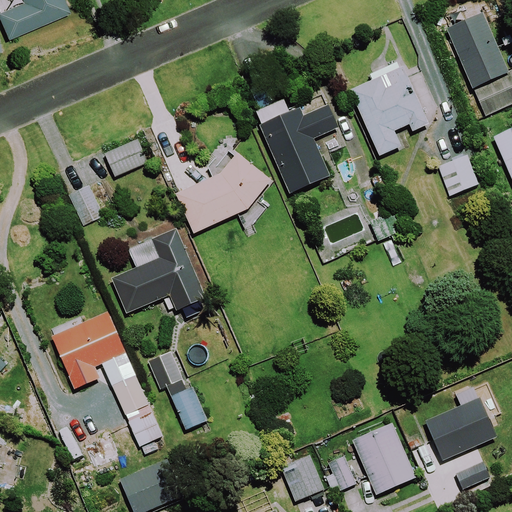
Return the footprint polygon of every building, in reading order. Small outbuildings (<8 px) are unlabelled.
[(71,14),(65,0),(23,0),(25,5),(0,15),(10,39),(71,14)] [(511,105),(511,76),(485,16),(448,32),(486,118),(511,105)] [(430,129),(402,64),(371,77),(374,84),(353,93),(381,159),(401,150),(392,129),(408,122),(414,136),(430,129)] [(293,120),(286,103),(257,116),(292,197),(333,179),(324,157),(348,147),(329,104),(293,120)] [(511,183),(511,132),(494,140),(511,183)] [(149,164),(139,142),(107,157),(117,179),(149,164)] [(272,184),(243,160),(226,150),(209,168),(216,180),(178,198),(194,233),(252,208),(272,184)] [(478,188),(467,158),(439,169),(451,199),(478,188)] [(103,193),(89,189),(70,196),(83,227),(112,215),(103,193)] [(393,237),(385,220),(372,226),(380,243),(393,237)] [(207,301),(179,231),(129,251),(137,271),(113,281),(127,316),(171,298),(178,313),(207,301)] [(128,355),(110,315),(54,339),(76,392),(101,381),(96,369),(128,355)] [(185,384),(172,353),(149,362),(162,393),(185,384)] [(150,407),(138,379),(114,388),(127,417),(150,407)] [(500,436),(479,388),(456,398),(461,409),(427,424),(443,461),(500,436)] [(209,424),(195,390),(173,399),(187,433),(209,424)] [(417,479),(394,426),(355,443),(378,496),(417,479)] [(121,460),(110,435),(84,447),(99,481),(113,475),(108,465),(121,460)] [(282,469),(286,479),(296,504),(326,492),(313,457),(305,460),(282,469)] [(329,464),(341,491),(359,483),(348,457),(329,464)] [(494,482),(485,464),(458,477),(467,495),(494,482)]
